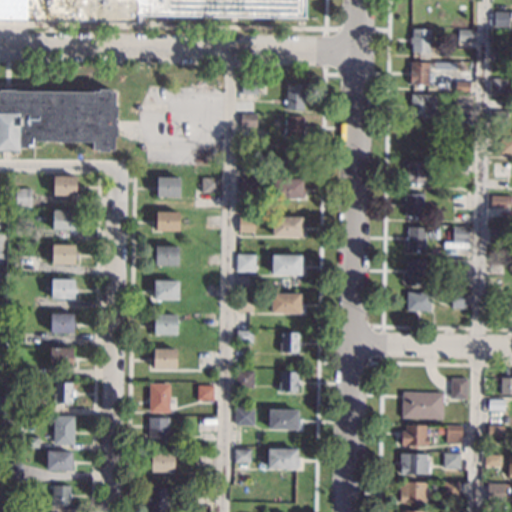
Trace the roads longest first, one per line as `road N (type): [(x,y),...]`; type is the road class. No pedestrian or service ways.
road 1 (residential): [(349,511),(359,0)]
road 2 (residential): [(358,53),(0,47)]
road 3 (residential): [(109,511),(116,179)]
road 4 (residential): [(511,357),(353,351)]
road 5 (residential): [(0,166),(106,168),(116,179)]
